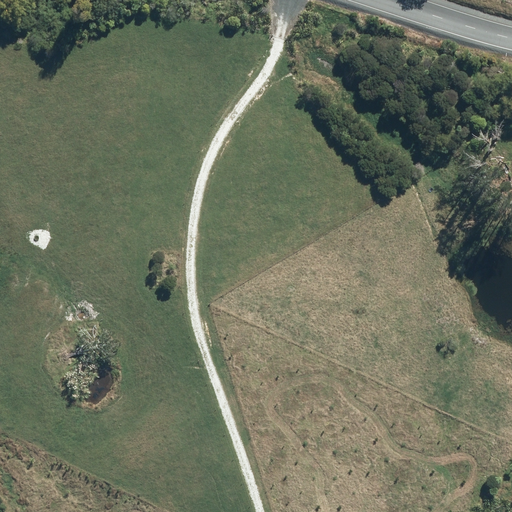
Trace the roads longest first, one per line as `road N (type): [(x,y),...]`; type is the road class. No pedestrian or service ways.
road 1 (track): [(293,0),(282,54),(214,165),(197,269),(265,511)]
road 2 (unclassified): [(383,0),(511,39)]
